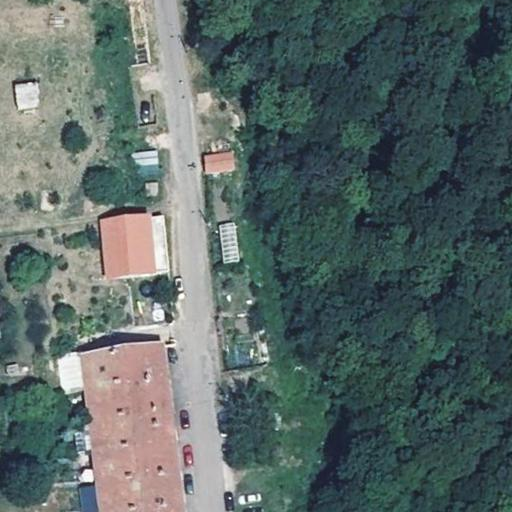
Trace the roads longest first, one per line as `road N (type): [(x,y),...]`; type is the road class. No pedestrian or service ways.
road 1 (residential): [(208,511),(162,0)]
road 2 (track): [(511,336),(361,0)]
road 3 (track): [(0,226),(184,206)]
